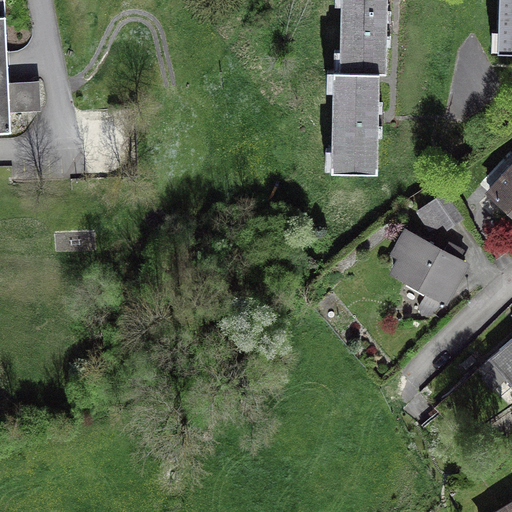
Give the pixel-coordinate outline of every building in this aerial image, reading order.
[(341,0),(340,69),(378,70),(385,71),(386,0),(341,0)] [(511,0),(499,0),(498,50),(511,50),(511,0)] [(0,14),(0,131),(10,131),(9,112),(40,110),(39,80),(7,82),(4,15),(0,14)] [(378,70),(340,69),(334,69),(332,169),(377,170),(378,70)] [(511,211),(511,166),(490,191),(511,211)] [(461,217),(444,192),(418,210),(431,230),(443,222),(447,227),(461,217)] [(447,241),(442,251),(405,232),(394,253),(401,257),(394,270),(416,282),(423,270),(440,279),(437,283),(450,289),(464,263),(455,258),(460,249),(447,241)] [(511,315),(511,338),(489,359),(511,384),(511,312),(511,314),(511,315)] [(422,426),(440,449),(457,436),(439,413),(422,426)] [(511,511),(511,503),(500,511),(511,511)]
